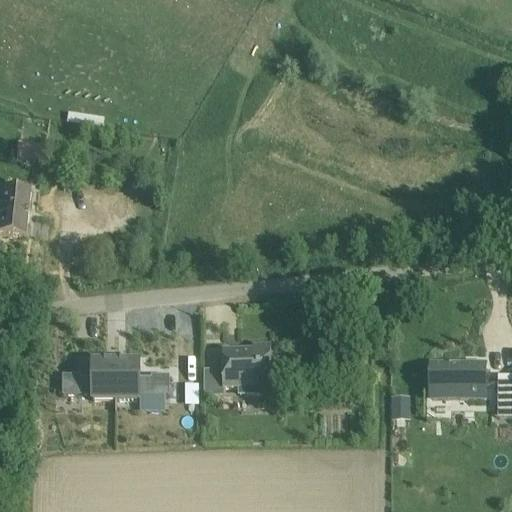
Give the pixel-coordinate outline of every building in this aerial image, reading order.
[(46,147),(33,146),(31,164),(44,166),(46,147)] [(0,236),(27,239),(32,197),(0,193),(0,236)] [(332,358),(332,376),(356,376),(357,343),(328,343),(328,358),(332,358)] [(253,352),(223,353),(223,392),(242,392),(242,396),(270,396),(271,347),(253,347),(253,352)] [(92,402),(116,402),(117,364),(93,364),(92,380),(81,380),(81,378),(63,378),(62,398),(92,398),(92,402)] [(141,364),(117,364),(116,402),(140,402),(140,398),(170,398),(170,378),(152,378),(152,380),(140,380),(141,364)] [(485,401),(485,369),(431,369),(431,401),(485,401)] [(511,407),(511,378),(499,379),(499,408),(511,407)] [(200,389),(187,389),(187,399),(200,399),(200,389)] [(408,400),(393,400),(393,423),(409,423),(408,400)]
